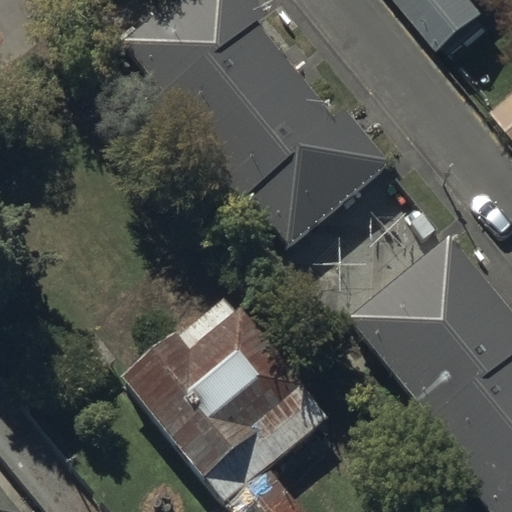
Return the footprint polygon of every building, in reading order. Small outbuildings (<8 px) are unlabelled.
[(245,0),(167,0),(114,44),(174,115),(161,126),(230,209),(241,199),(284,250),(383,167),(336,112),(323,123),(244,28),(259,16),(245,0)] [(394,0),(438,53),(445,48),(450,55),(489,23),(470,0),(394,0)] [(511,139),(511,93),(489,113),(511,139)] [(341,320),(345,324),(414,410),(401,420),(476,511),(511,511),(511,352),(511,325),(441,238),(341,320)] [(163,337),(112,379),(222,511),(294,511),(260,470),(317,422),(218,303),(169,344),(163,337)] [(57,406),(112,365),(86,331),(31,372),(57,406)] [(14,511),(0,494),(0,511),(14,511)]
